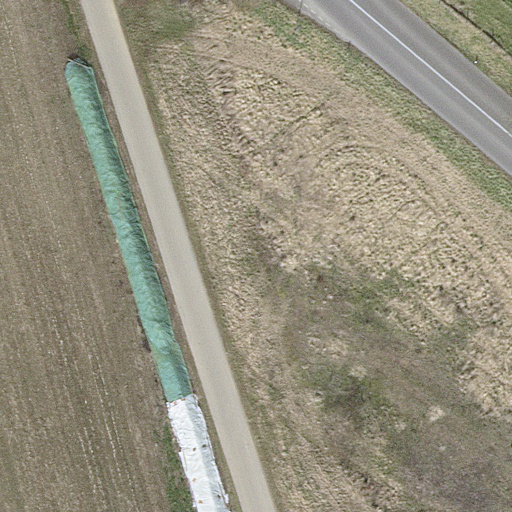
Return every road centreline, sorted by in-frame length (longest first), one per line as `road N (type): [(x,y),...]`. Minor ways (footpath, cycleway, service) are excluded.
road 1 (track): [(272,511),(99,0)]
road 2 (secondary): [(353,0),(511,134)]
